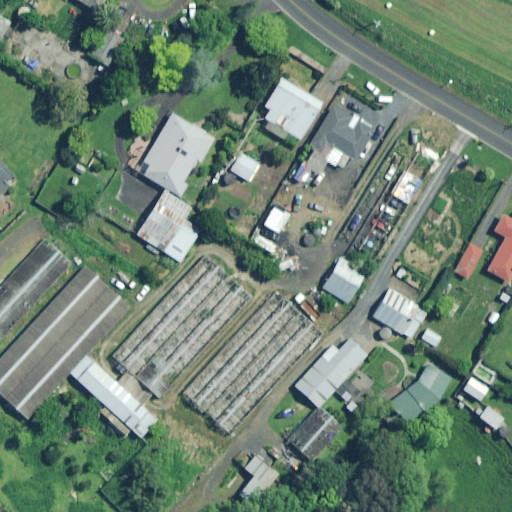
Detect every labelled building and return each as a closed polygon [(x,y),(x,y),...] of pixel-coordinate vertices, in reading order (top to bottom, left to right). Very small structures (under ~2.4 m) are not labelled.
[(101,0),(76,0),(95,11),(101,0)] [(105,65),(122,39),(107,29),(90,55),(105,65)] [(322,103),(280,78),(264,106),(270,110),(264,119),(268,122),(264,128),(284,140),(288,133),(300,140),(322,103)] [(325,157),(328,152),(340,159),(343,154),(355,160),(373,127),(332,105),(309,148),(325,157)] [(148,166),(143,175),(180,197),(187,185),(184,183),(197,160),(200,162),(214,139),(172,114),(143,163),(148,166)] [(258,164),(241,153),(230,170),(247,181),(258,164)] [(0,197),(9,189),(4,183),(13,175),(0,160),(0,197)] [(299,183),(311,164),(304,160),(292,178),(299,183)] [(136,235),(149,243),(146,249),(155,255),(159,250),(180,263),(201,229),(185,219),(191,209),(164,191),(136,235)] [(486,271),(508,283),(511,275),(511,219),(503,215),(493,231),(505,238),(486,271)] [(315,236),(305,234),(303,245),(313,247),(315,236)] [(71,264),(44,239),(0,287),(0,340),(1,341),(71,264)] [(483,251),(469,244),(454,272),(467,279),(483,251)] [(99,413),(123,436),(130,429),(139,438),(156,419),(142,406),(151,396),(153,394),(158,399),(251,298),(205,256),(112,356),(127,370),(120,378),(121,378),(117,382),(87,355),(70,374),(105,406),(99,413)] [(366,275),(341,259),(323,288),(348,304),(366,275)] [(0,394),(7,401),(107,288),(85,268),(0,359),(0,394)] [(70,374),(87,355),(87,354),(129,309),(107,288),(7,401),(27,420),(70,374)] [(427,313),(389,290),(374,317),(411,339),(427,313)] [(323,335),(276,292),(183,393),(229,436),(323,335)] [(441,338),(427,329),(421,338),(435,347),(441,338)] [(367,356),(349,339),(338,351),(332,346),(294,386),(317,408),(367,356)] [(452,381),(430,364),(409,390),(406,388),(389,409),(411,426),(424,408),(429,411),(452,381)] [(487,389),(471,378),(463,391),(480,401),(487,389)] [(360,408),(350,401),(344,409),(353,416),(360,408)] [(502,419),(486,407),(479,418),(494,429),(502,419)] [(341,427),(320,408),(289,442),(309,462),(341,427)] [(275,475),(253,457),(244,469),(253,476),(236,499),(249,509),(275,475)]
